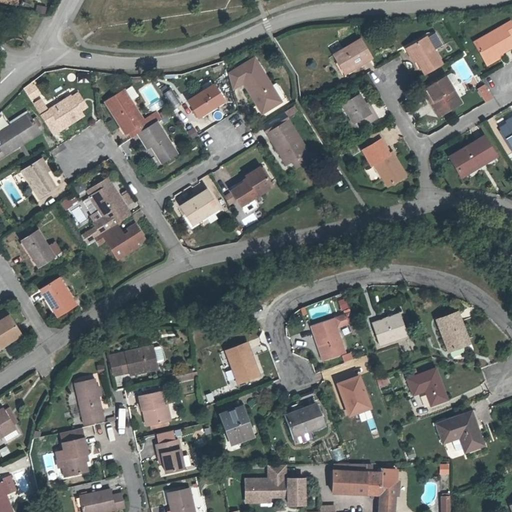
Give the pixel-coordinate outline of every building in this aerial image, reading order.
[(34,12),(45,13),(45,6),(35,4),(34,12)] [(511,46),(511,40),(509,36),(511,33),(511,24),(510,22),(474,43),(485,62),(501,53),(511,46)] [(442,64),(435,50),(443,45),(435,32),(427,33),(425,34),(426,36),(408,47),(424,74),(442,64)] [(371,58),(360,39),(334,55),(344,73),(371,58)] [(487,65),(503,56),(501,53),(485,62),(487,65)] [(280,101),(255,57),(228,72),(232,91),(244,85),(262,113),(280,101)] [(459,84),(453,74),(451,74),(446,76),(454,89),(458,86),(459,84)] [(454,89),(446,76),(425,89),(433,101),(430,103),(434,110),(435,109),(439,116),(461,102),(457,96),(458,96),(454,89)] [(198,117),(224,101),(213,84),(212,85),(209,81),(201,86),(204,90),(187,101),(198,117)] [(33,82),(24,88),(32,100),(41,95),(33,82)] [(137,97),(131,86),(124,91),(131,101),(137,97)] [(433,101),(425,89),(422,91),(430,103),(433,101)] [(171,90),(164,94),(171,105),(177,101),(171,90)] [(143,121),(131,101),(124,91),(106,102),(125,133),(129,131),(132,137),(138,134),(157,122),(161,119),(158,115),(151,119),(149,117),(143,121)] [(369,113),(358,94),(342,104),(352,120),(353,123),(357,121),(360,127),(377,117),(373,111),(369,113)] [(53,134),(84,115),(81,110),(86,106),(79,95),(74,99),(72,96),(71,96),(48,111),(40,100),(33,104),(53,134)] [(296,111),(293,107),(288,110),(290,115),(296,111)] [(164,117),(171,113),(168,109),(161,114),(164,117)] [(11,126),(29,115),(26,111),(9,122),(11,126)] [(40,132),(37,127),(41,125),(36,117),(31,119),(29,115),(11,126),(22,143),(40,132)] [(309,149),(289,118),(266,133),(286,164),(309,149)] [(511,118),(506,122),(508,125),(501,129),(511,147),(511,118)] [(360,127),(357,121),(353,123),(352,120),(345,124),(352,135),(362,130),(360,127)] [(177,154),(157,122),(138,134),(147,148),(153,145),(155,149),(153,150),(162,163),(177,154)] [(0,157),(22,143),(11,126),(0,132),(0,157)] [(461,175),(495,156),(484,137),(450,157),(461,175)] [(405,176),(391,152),(388,154),(380,139),(362,149),(371,164),(374,163),(387,186),(405,176)] [(56,187),(39,160),(21,171),(38,198),(56,187)] [(241,206),(273,186),(260,165),(244,175),(247,180),(231,190),(241,206)] [(130,215),(110,184),(109,185),(106,179),(87,192),(90,197),(91,196),(99,208),(106,219),(100,222),(99,220),(94,223),(96,226),(82,235),(87,242),(94,238),(117,223),(130,215)] [(192,224),(218,208),(206,190),(181,206),(192,224)] [(234,200),(230,193),(224,197),(228,203),(234,200)] [(106,219),(99,208),(89,215),(94,223),(99,220),(100,222),(106,219)] [(136,242),(144,237),(135,223),(127,229),(129,232),(124,235),(122,232),(117,223),(94,238),(98,245),(105,241),(115,256),(122,251),(124,255),(138,246),(136,242)] [(54,256),(49,248),(37,230),(21,240),(38,267),(54,256)] [(61,252),(56,243),(49,248),(54,256),(61,252)] [(117,259),(124,255),(122,251),(115,256),(117,259)] [(67,291),(59,277),(56,279),(64,292),(67,291)] [(76,305),(67,291),(64,292),(56,279),(40,289),(57,317),(76,305)] [(358,332),(350,310),(344,312),(345,314),(346,314),(349,322),(353,333),(358,332)] [(463,330),(457,312),(437,320),(449,351),(449,350),(462,345),(465,345),(460,332),(463,330)] [(345,352),(336,327),(349,322),(346,314),(345,314),(311,326),(322,360),(345,352)] [(20,334),(9,315),(0,320),(0,345),(8,340),(8,341),(20,334)] [(407,336),(401,318),(394,320),(392,316),(372,323),(380,345),(407,336)] [(468,343),(463,330),(460,332),(465,345),(468,343)] [(260,375),(252,355),(247,357),(245,351),(250,349),(247,341),(225,350),(237,384),(260,375)] [(462,353),(463,350),(462,345),(449,350),(451,354),(454,356),(462,353)] [(157,365),(153,346),(124,352),(125,355),(117,356),(121,374),(129,372),(129,375),(147,371),(146,368),(157,365)] [(121,374),(117,356),(125,355),(124,352),(108,356),(113,376),(121,374)] [(352,360),(350,353),(342,356),(345,363),(352,360)] [(446,399),(435,368),(417,375),(407,379),(413,395),(425,390),(431,405),(446,399)] [(417,375),(415,369),(405,373),(407,379),(417,375)] [(370,407),(358,376),(337,383),(349,415),(354,413),(366,409),(370,407)] [(386,382),(384,377),(376,380),(378,385),(386,382)] [(104,420),(95,378),(74,383),(84,425),(104,420)] [(171,420),(167,404),(164,405),(161,391),(138,396),(142,410),(143,410),(146,409),(150,425),(171,420)] [(207,403),(215,400),(212,392),(204,395),(207,403)] [(324,425),(316,404),(285,415),(293,437),(309,431),(324,425)] [(253,436),(244,412),(241,413),(239,407),(220,414),(231,444),(253,436)] [(6,412),(4,408),(0,409),(0,437),(3,436),(15,429),(16,429),(12,423),(6,412)] [(16,421),(10,409),(6,412),(12,423),(16,421)] [(369,416),(366,409),(354,413),(357,420),(369,416)] [(479,425),(474,411),(471,412),(476,426),(479,425)] [(471,412),(436,424),(443,442),(459,436),(465,451),(483,445),(476,426),(471,412)] [(83,437),(81,428),(60,433),(60,435),(68,434),(69,440),(83,437)] [(6,441),(18,434),(15,429),(3,436),(6,441)] [(175,440),(173,431),(157,434),(159,443),(175,440)] [(312,437),(309,431),(293,437),(296,443),(312,437)] [(87,453),(83,437),(69,440),(68,434),(60,435),(64,451),(64,453),(56,455),(57,460),(56,460),(58,467),(62,466),(64,466),(67,476),(87,471),(84,461),(83,454),(87,453)] [(184,468),(178,439),(175,440),(159,443),(156,444),(158,454),(161,453),(164,463),(166,472),(184,468)] [(458,439),(451,441),(453,449),(447,451),(449,458),(463,454),(458,439)] [(0,453),(2,457),(9,452),(6,446),(0,449),(0,453)] [(340,448),(333,450),(335,458),(343,457),(340,448)] [(448,463),(438,464),(438,474),(448,474),(448,463)] [(380,494),(382,473),(381,473),(377,473),(371,472),(371,464),(335,464),(335,470),(333,470),(332,492),(379,494),(380,494)] [(304,504),(303,478),(285,479),(285,465),(268,465),(269,479),(251,479),(251,487),(245,493),(245,502),(258,502),(258,493),(269,493),(269,496),(280,496),(280,493),(288,493),(288,496),(288,504),(304,504)] [(393,511),(396,481),(398,481),(398,479),(396,478),(396,470),(381,469),(381,473),(382,473),(380,494),(379,494),(378,508),(378,511),(393,511)] [(12,511),(5,494),(9,493),(4,480),(0,481),(0,511),(12,511)] [(194,511),(189,488),(167,493),(171,511),(194,511)] [(125,508),(121,493),(112,495),(110,489),(79,495),(82,511),(94,511),(95,511),(114,507),(115,510),(125,508)] [(56,497),(55,490),(47,492),(49,499),(56,497)] [(269,501),(269,496),(269,493),(258,493),(258,502),(269,501)]
